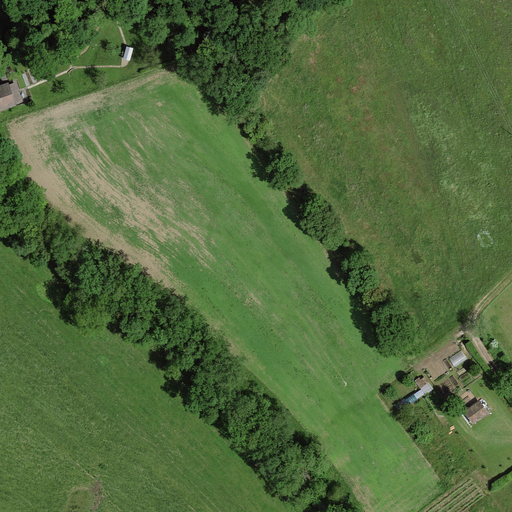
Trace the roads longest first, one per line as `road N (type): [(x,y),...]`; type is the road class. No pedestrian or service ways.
road 1 (track): [(346,511),(238,389),(116,291),(84,279),(0,187)]
road 2 (track): [(511,391),(471,319),(511,271)]
